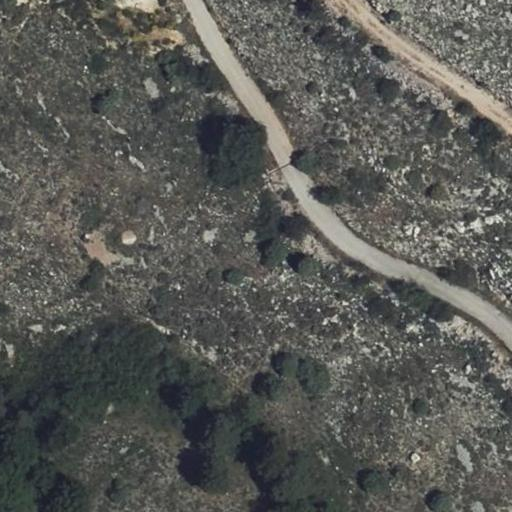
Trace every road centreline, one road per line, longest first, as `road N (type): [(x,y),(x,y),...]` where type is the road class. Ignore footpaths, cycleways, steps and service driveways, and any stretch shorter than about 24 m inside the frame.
road 1 (unclassified): [(189,0),(326,228),(511,336)]
road 2 (track): [(511,128),(344,0)]
